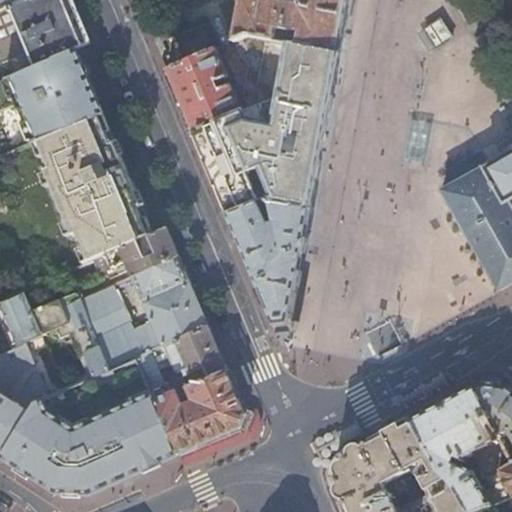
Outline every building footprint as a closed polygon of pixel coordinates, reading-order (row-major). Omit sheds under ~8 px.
[(0,0),(0,11),(27,0),(0,0)] [(0,82),(78,51),(91,45),(72,0),(27,0),(0,11),(0,82)] [(243,0),(234,45),(251,37),(275,42),(277,30),(292,32),(291,45),(340,54),(345,26),(349,0),(243,0)] [(447,18),(428,30),(438,48),(458,36),(447,18)] [(194,135),(202,156),(258,132),(324,143),(327,127),(334,86),(340,54),(291,45),(275,42),(251,37),(258,107),(243,114),(194,135)] [(234,45),(217,52),(243,114),(258,107),(251,37),(234,45)] [(0,112),(23,103),(39,142),(104,116),(78,51),(0,82),(0,112)] [(181,105),(194,135),(243,114),(217,52),(167,73),(181,105)] [(108,257),(155,237),(116,144),(112,146),(108,135),(112,133),(104,116),(39,142),(51,172),(47,173),(74,238),(78,237),(90,264),(108,257)] [(421,124),(412,124),(405,162),(430,167),(436,126),(421,124)] [(202,156),(228,218),(265,201),(267,200),(271,201),(312,208),(314,194),(324,143),(258,132),(202,156)] [(511,154),(489,167),(443,193),(499,294),(511,286),(511,209),(509,204),(511,202),(511,154)] [(265,201),(228,218),(274,328),(291,325),(293,310),(307,237),(312,208),(271,201),(275,226),(270,228),(262,210),(265,208),(267,205),(265,201)] [(127,264),(133,278),(180,258),(169,231),(155,237),(108,257),(113,269),(127,264)] [(166,347),(210,328),(180,258),(133,278),(153,323),(134,331),(115,286),(82,300),(110,372),(137,360),(152,353),(166,347)] [(34,315),(26,293),(0,304),(0,317),(13,351),(28,344),(43,337),(34,315)] [(110,372),(82,300),(72,305),(69,300),(34,315),(43,337),(57,332),(61,341),(71,337),(89,381),(110,372)] [(210,328),(166,347),(176,373),(180,375),(184,374),(186,378),(205,371),(209,381),(187,390),(193,403),(183,407),(177,394),(165,399),(161,388),(165,386),(152,353),(137,360),(155,402),(178,456),(215,441),(241,430),(244,422),(246,416),(225,363),(210,328)] [(0,458),(35,404),(37,403),(50,398),(39,371),(34,374),(17,402),(7,395),(22,371),(37,365),(28,344),(13,351),(0,356),(0,458)] [(511,394),(505,390),(493,390),(478,389),(473,392),(497,440),(507,435),(511,443),(511,394)] [(497,440),(473,392),(456,401),(432,414),(411,425),(438,471),(453,489),(466,511),(478,511),(491,507),(473,476),(468,473),(453,466),(456,460),(463,463),(473,458),(478,467),(481,472),(486,481),(499,472),(511,498),(511,463),(510,465),(497,440)] [(178,456),(155,402),(76,438),(43,418),(37,403),(35,404),(0,458),(38,483),(52,492),(63,499),(72,500),(80,500),(121,482),(137,475),(178,456)] [(344,457),(338,468),(337,483),(348,511),(466,511),(453,489),(438,471),(411,425),(399,431),(377,441),(344,457)] [(468,473),(473,476),(481,472),(478,467),(468,473)] [(473,476),(491,507),(511,499),(511,498),(499,472),(486,481),(481,472),(473,476)]
